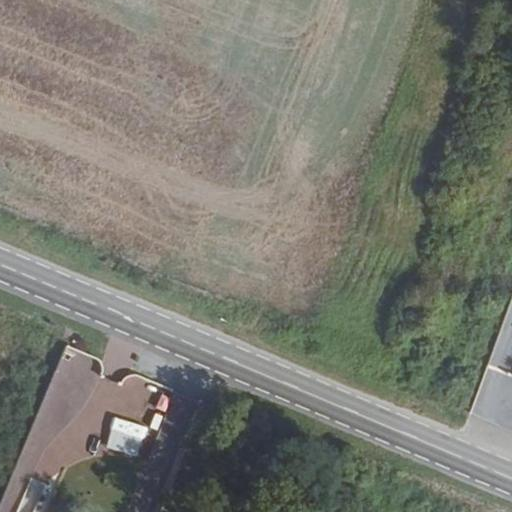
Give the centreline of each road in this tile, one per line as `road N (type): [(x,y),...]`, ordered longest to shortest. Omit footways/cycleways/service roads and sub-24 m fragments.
road 1 (secondary): [(511,483),(0,270)]
road 2 (unknown): [(190,349),(134,511)]
